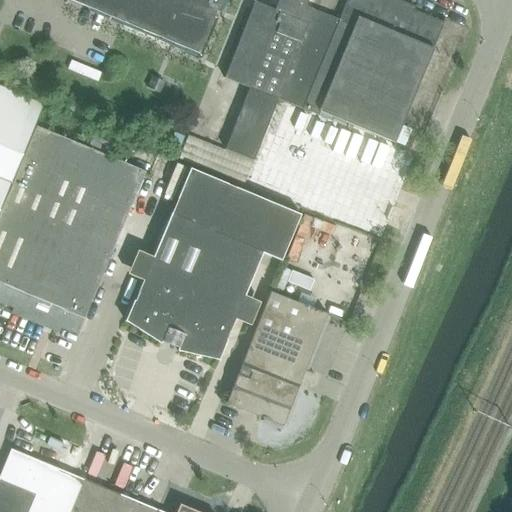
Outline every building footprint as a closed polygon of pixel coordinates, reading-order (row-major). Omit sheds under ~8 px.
[(67,0),(124,23),(200,56),(223,0),(67,0)] [(268,97),(277,101),(318,118),(319,113),(393,144),(401,125),(444,21),(443,21),(442,24),(413,12),(414,9),(392,0),(347,0),(339,22),(304,9),(299,22),(268,97)] [(279,0),(274,12),(299,22),(304,9),(307,0),(279,0)] [(223,79),(249,90),(268,97),(299,22),(274,12),(254,4),(223,79)] [(147,88),(160,94),(164,83),(152,77),(147,88)] [(0,211),(43,107),(0,88),(0,211)] [(277,101),(268,97),(249,90),(224,151),(253,163),(277,101)] [(0,305),(14,311),(12,316),(44,329),(46,324),(77,337),(85,320),(146,174),(109,159),(114,146),(94,138),(89,150),(36,129),(0,216),(0,305)] [(184,137),(174,133),(169,145),(179,149),(184,137)] [(253,163),(224,151),(188,137),(179,158),(244,184),(253,163)] [(321,194),(317,205),(357,221),(370,188),(316,166),(322,151),(293,138),(273,187),(303,199),(307,188),(321,194)] [(193,173),(173,217),(265,255),(264,257),(283,265),(302,221),(193,173)] [(265,255),(173,217),(126,325),(161,348),(163,345),(179,352),(178,355),(219,364),(264,257),(265,255)] [(317,312),(269,294),(226,404),(229,404),(228,407),(256,418),(281,428),(297,389),(326,316),(317,312)] [(0,511),(197,511),(182,506),(179,511),(160,511),(12,451),(0,479),(0,511)]
